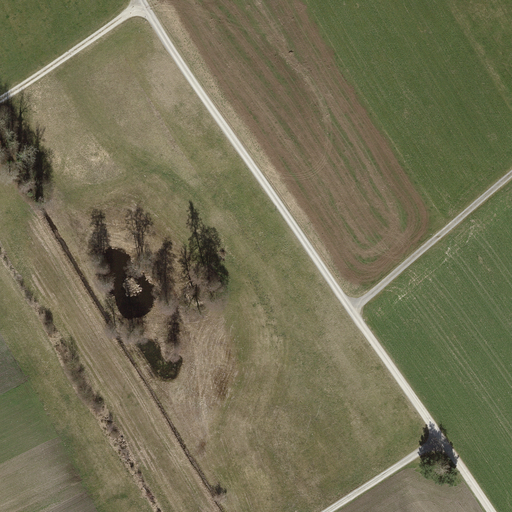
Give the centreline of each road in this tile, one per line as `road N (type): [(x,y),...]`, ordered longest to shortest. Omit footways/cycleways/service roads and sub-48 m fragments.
road 1 (track): [(489,511),(139,0)]
road 2 (track): [(511,173),(351,309)]
road 3 (track): [(0,101),(142,5)]
road 4 (track): [(328,511),(440,440)]
